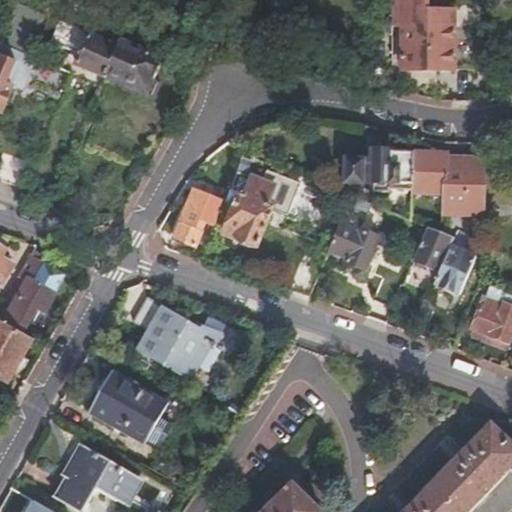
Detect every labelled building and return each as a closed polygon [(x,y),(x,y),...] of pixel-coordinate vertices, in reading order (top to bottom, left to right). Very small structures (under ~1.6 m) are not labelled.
[(47,12),(21,0),(10,0),(1,40),(29,52),(47,12)] [(395,0),(396,14),(396,31),(396,32),(404,32),(404,66),(476,67),(475,7),(431,6),(430,0),(395,0)] [(106,76),(122,37),(114,33),(111,40),(65,20),(56,40),(81,52),(77,62),(106,76)] [(396,32),(396,31),(370,31),(370,81),(380,83),(397,87),(396,32)] [(164,56),(122,37),(106,76),(147,94),(164,56)] [(29,52),(1,40),(0,39),(0,46),(18,54),(33,60),(35,55),(29,52)] [(0,105),(4,106),(15,77),(10,75),(18,54),(0,46),(0,105)] [(33,60),(18,54),(10,75),(15,77),(26,81),(33,60)] [(0,165),(0,172),(30,184),(39,158),(7,146),(0,165)] [(298,168),(243,146),(236,168),(280,184),(290,188),(298,168)] [(352,186),(413,189),(415,152),(394,151),(394,148),(374,147),(373,161),(353,161),(352,186)] [(415,152),(413,189),(443,191),(443,211),(483,213),(484,210),(485,172),(448,170),(450,152),(415,151),(415,152)] [(448,170),(485,172),(486,154),(450,152),(448,170)] [(226,194),(225,198),(236,203),(227,230),(260,242),(280,184),(236,168),(226,194)] [(218,219),(225,198),(226,194),(216,190),(197,182),(178,233),(198,239),(202,230),(207,215),(218,219)] [(339,216),(326,253),(347,260),(349,256),(368,264),(379,232),(339,216)] [(438,225),(425,220),(413,254),(442,265),(450,241),(454,232),(438,225)] [(442,265),(437,279),(460,288),(474,251),(450,241),(442,265)] [(0,248),(0,288),(14,265),(4,259),(7,253),(0,248)] [(307,248),(297,274),(312,280),(322,253),(307,248)] [(2,305),(0,307),(0,319),(25,333),(38,312),(44,303),(52,307),(60,292),(34,276),(13,312),(2,305)] [(437,279),(435,284),(458,292),(460,288),(437,279)] [(493,328),(492,333),(511,338),(511,332),(511,301),(492,296),(489,306),(481,304),(477,323),(493,328)] [(156,324),(142,347),(193,378),(213,347),(217,348),(227,332),(195,320),(151,297),(143,310),(172,327),(170,331),(156,324)] [(44,303),(38,312),(47,317),(52,307),(44,303)] [(445,331),(460,336),(469,311),(454,305),(445,331)] [(0,319),(0,377),(8,382),(34,339),(25,333),(0,319)] [(476,329),(492,333),(493,328),(477,323),(476,329)] [(152,435),(172,402),(116,369),(92,409),(128,429),(131,423),(152,435)] [(184,408),(172,402),(152,435),(131,423),(128,429),(161,449),(184,408)] [(511,445),(492,426),(407,511),(466,511),(511,466),(511,445)] [(73,476),(62,495),(86,509),(101,483),(128,498),(144,473),(87,440),(67,473),(73,476)] [(314,511),(293,490),(271,511),(314,511)] [(56,511),(55,511),(38,502),(32,511),(56,511)]
